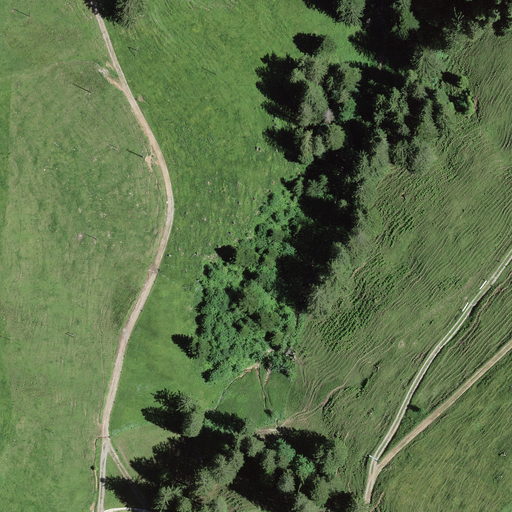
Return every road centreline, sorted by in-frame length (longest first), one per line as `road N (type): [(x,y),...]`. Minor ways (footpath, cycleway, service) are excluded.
road 1 (track): [(90,0),(121,79),(166,156),(175,220),(125,340),(105,442)]
road 2 (track): [(372,476),(372,461),(425,367),(511,248)]
road 3 (track): [(363,511),(372,476),(511,344)]
